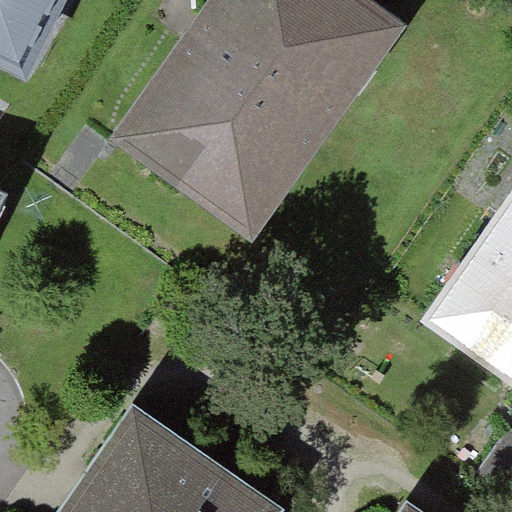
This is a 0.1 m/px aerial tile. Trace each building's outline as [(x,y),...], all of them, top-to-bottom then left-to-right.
[(0,0),(0,73),(20,83),(62,0),(0,0)] [(221,0),(185,51),(124,136),(253,227),(397,26),(360,0),(221,0)] [(511,216),(436,324),(511,377),(511,216)] [(133,399),(53,511),(278,511),(284,503),(133,399)] [(511,438),(481,481),(511,504),(511,438)] [(428,511),(407,498),(397,511),(428,511)]
